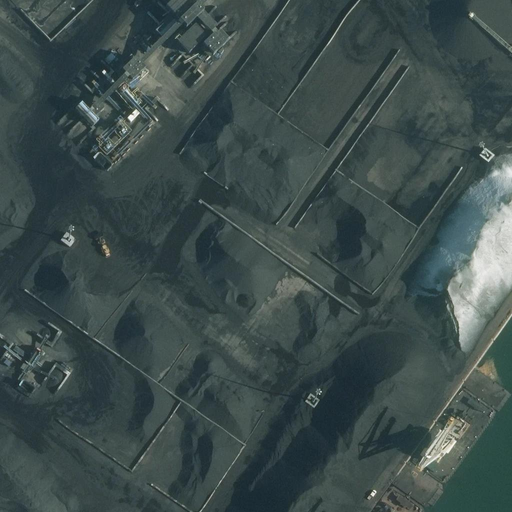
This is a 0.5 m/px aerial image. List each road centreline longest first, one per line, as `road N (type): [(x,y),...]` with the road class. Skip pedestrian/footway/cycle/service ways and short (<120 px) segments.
road 1 (unknown): [(0,306),(18,280),(105,204),(266,0)]
road 2 (unknown): [(511,295),(356,511)]
road 3 (unknown): [(0,267),(70,62)]
